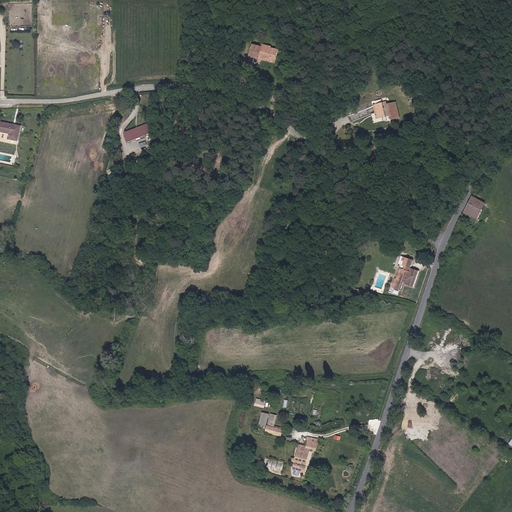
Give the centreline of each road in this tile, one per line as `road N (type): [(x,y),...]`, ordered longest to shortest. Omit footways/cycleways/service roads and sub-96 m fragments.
road 1 (unclassified): [(0,100),(190,83),(235,94),(272,112),(442,247)]
road 2 (tertiary): [(442,247),(349,511)]
road 3 (tertiary): [(511,102),(442,247)]
